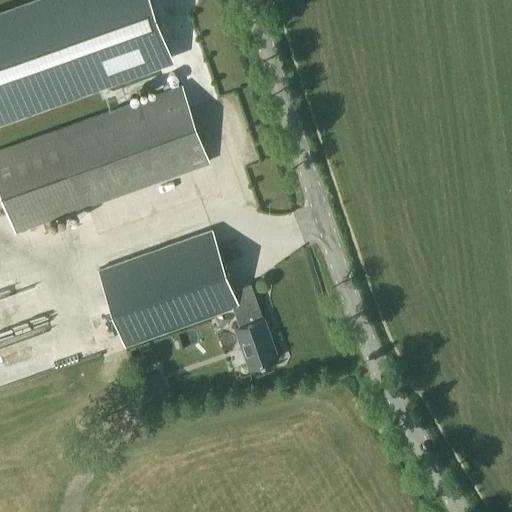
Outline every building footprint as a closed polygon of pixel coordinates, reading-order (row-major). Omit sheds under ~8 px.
[(152,0),(39,0),(0,14),(0,115),(171,53),(152,0)] [(111,109),(106,110),(0,148),(0,190),(14,230),(210,159),(177,68),(162,73),(166,85),(160,87),(157,77),(119,91),(124,104),(111,109)] [(250,282),(233,289),(211,229),(97,269),(125,345),(233,306),(240,325),(235,327),(250,367),(278,357),(264,317),(263,317),(250,282)] [(36,284),(0,293),(0,345),(54,331),(50,317),(35,316),(37,301),(40,301),(36,284)] [(163,369),(144,375),(154,404),(173,398),(163,369)]
